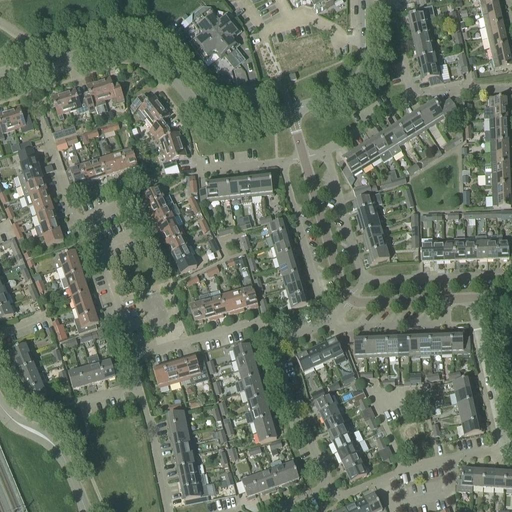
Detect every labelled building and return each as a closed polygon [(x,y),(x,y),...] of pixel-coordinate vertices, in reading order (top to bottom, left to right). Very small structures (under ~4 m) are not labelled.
[(292,0),(297,8),(300,6),(307,3),(311,4),(315,11),(317,14),(343,0),(292,0)] [(498,0),(478,0),(480,8),(498,4),(497,1),(498,1),(498,0)] [(499,7),(498,4),(480,8),(483,19),(501,15),(500,7),(499,7)] [(408,18),(410,29),(430,25),(436,24),(432,8),(410,13),(411,18),(408,18)] [(200,37),(190,45),(197,53),(195,54),(202,63),(203,62),(208,68),(220,59),(222,61),(225,58),(234,70),(244,62),(235,50),(239,47),(234,42),(235,38),(240,33),(227,16),(221,20),(217,20),(210,11),(206,13),(203,9),(195,15),(193,16),(196,21),(193,24),(200,33),(200,37)] [(501,15),(483,19),(485,29),(503,25),(502,23),(503,22),(501,15)] [(430,25),(410,29),(413,40),(432,36),(430,25)] [(503,25),(485,29),(487,40),(506,36),(505,28),(503,28),(503,25)] [(435,46),(432,36),(413,40),(415,50),(435,46)] [(506,36),(487,40),(490,51),(508,47),(507,44),(508,44),(506,36)] [(437,57),(435,46),(415,50),(418,61),(437,57)] [(508,47),(490,51),(492,61),(511,57),(509,49),(508,50),(508,47)] [(437,57),(418,61),(420,71),(439,67),(437,57)] [(511,64),(511,61),(511,57),(492,61),(495,72),(511,68),(511,66),(511,65),(511,64)] [(439,67),(420,71),(422,83),(429,81),(430,88),(443,85),(439,67)] [(118,84),(112,86),(110,79),(98,83),(104,102),(111,100),(113,107),(125,103),(118,84)] [(106,106),(104,102),(98,83),(87,87),(90,98),(84,100),(89,113),(89,115),(96,113),(95,109),(106,106)] [(89,113),(84,100),(79,102),(75,90),(64,94),(70,113),(76,111),(78,116),(89,113)] [(70,113),(64,94),(52,98),(60,122),(64,121),(62,115),(70,113)] [(144,97),(142,100),(129,109),(133,115),(139,110),(147,120),(163,108),(155,97),(148,103),(144,97)] [(450,100),(443,104),(438,108),(434,102),(425,108),(435,125),(444,119),(447,123),(459,115),(450,100)] [(489,111),(508,111),(508,103),(507,103),(506,100),(488,100),(489,111)] [(170,117),(163,108),(147,120),(154,128),(150,132),(151,133),(153,137),(154,137),(168,127),(163,121),(170,117)] [(435,125),(425,108),(415,114),(426,131),(435,125)] [(8,112),(14,131),(20,129),(22,135),(34,132),(29,117),(23,119),(20,109),(8,112)] [(508,111),(489,111),(484,111),(484,122),(489,122),(507,121),(507,119),(508,119),(508,111)] [(0,141),(5,140),(3,135),(14,131),(8,112),(0,115),(0,141)] [(415,114),(406,120),(417,137),(426,131),(415,114)] [(406,120),(397,126),(408,142),(417,137),(406,120)] [(507,121),(489,122),(490,133),(509,132),(509,125),(507,125),(507,121)] [(397,126),(388,131),(399,148),(408,142),(397,126)] [(154,137),(153,137),(151,139),(153,143),(160,141),(164,152),(183,146),(179,134),(172,136),(171,131),(168,127),(154,137)] [(74,128),(63,132),(52,135),(54,142),(77,135),(74,128)] [(399,148),(388,131),(379,137),(389,154),(393,159),(402,153),(399,148)] [(490,133),(484,134),(484,144),(490,144),(508,143),(508,140),(509,140),(509,132),(490,133)] [(94,139),(92,133),(81,136),(84,147),(90,145),(89,141),(94,139)] [(379,137),(370,143),(380,159),(384,165),(393,159),(389,154),(379,137)] [(57,150),(58,153),(68,149),(65,140),(55,144),(56,147),(57,150)] [(21,153),(32,149),(31,142),(19,146),(21,153)] [(380,159),(370,143),(361,148),(371,165),(380,159)] [(508,143),(490,144),(490,155),(509,154),(509,146),(508,146),(508,143)] [(451,150),(448,145),(443,149),(446,154),(451,150)] [(183,146),(164,152),(167,163),(162,165),(164,171),(177,167),(175,161),(186,157),(183,146)] [(361,148),(351,154),(362,171),(371,165),(361,148)] [(32,149),(21,153),(17,154),(21,165),(20,165),(23,175),(40,170),(36,160),(32,149)] [(121,155),(127,171),(138,168),(136,163),(133,155),(132,151),(121,155)] [(362,171),(351,154),(342,160),(343,162),(352,177),(362,171)] [(429,157),(432,162),(438,159),(434,154),(429,157)] [(509,154),(490,155),(491,166),(509,165),(509,162),(510,162),(509,154)] [(127,171),(121,155),(111,158),(116,175),(127,171)] [(432,162),(429,157),(424,160),(428,165),(432,162)] [(111,158),(101,161),(106,178),(116,175),(111,158)] [(101,161),(90,165),(96,181),(106,178),(101,161)] [(343,162),(338,165),(347,180),(352,177),(343,162)] [(45,175),(54,171),(52,165),(42,169),(45,175)] [(96,181),(90,165),(80,168),(86,185),(96,181)] [(411,169),(414,174),(419,171),(416,165),(411,169)] [(509,165),(491,166),(485,166),(485,177),(510,176),(510,168),(509,168),(509,165)] [(152,166),(144,168),(147,177),(155,174),(152,166)] [(80,168),(70,172),(65,173),(69,187),(74,186),(75,188),(86,185),(80,168)] [(40,170),(23,175),(17,177),(21,188),(43,181),(40,170)] [(260,178),(262,197),(273,196),(271,176),(260,178)] [(510,176),(485,177),(486,188),(492,187),(509,187),(509,184),(510,184),(510,176)] [(260,178),(249,179),(251,199),(262,197),(260,178)] [(249,179),(238,180),(240,200),(241,206),(252,205),(251,199),(249,179)] [(238,180),(227,181),(230,201),(240,200),(238,180)] [(47,191),(43,181),(21,188),(24,198),(47,191)] [(227,181),(217,183),(219,202),(230,201),(227,181)] [(219,202),(217,183),(205,184),(206,190),(200,191),(201,204),(219,202)] [(372,194),(370,188),(369,187),(353,191),(355,199),(372,194)] [(509,190),(509,187),(492,187),(492,198),(511,198),(510,190),(509,190)] [(153,192),(141,198),(145,205),(147,204),(148,207),(164,199),(159,189),(153,192)] [(47,191),(24,198),(27,208),(33,206),(50,201),(47,191)] [(352,203),(354,211),(357,210),(357,213),(374,208),(382,206),(379,196),(371,198),(352,203)] [(151,218),(168,209),(174,207),(169,197),(164,199),(148,207),(150,210),(147,211),(151,218)] [(193,198),(188,201),(190,204),(192,210),(198,207),(195,202),(193,198)] [(511,205),(511,198),(492,198),(492,209),(510,209),(510,205),(511,205)] [(53,212),(50,201),(33,206),(37,217),(53,212)] [(374,208),(357,213),(358,216),(356,217),(358,224),(377,219),(374,208)] [(168,209),(151,218),(154,225),(156,224),(158,226),(173,219),(168,209)] [(53,212),(37,217),(40,227),(57,222),(53,212)] [(496,219),(501,219),(501,221),(511,220),(511,212),(496,213),(496,219)] [(173,219),(158,226),(159,229),(157,230),(160,237),(178,229),(173,219)] [(377,219),(358,224),(360,232),(363,231),(363,234),(380,229),(377,219)] [(37,240),(43,238),(60,232),(57,222),(40,227),(34,229),(37,240)] [(270,238),(287,233),(286,230),(289,230),(286,222),(267,227),(270,238)] [(210,232),(207,227),(201,229),(204,235),(210,232)] [(183,238),(178,229),(160,237),(163,244),(166,243),(167,246),(183,238)] [(380,229),(363,234),(364,237),(362,238),(364,245),(383,240),(380,229)] [(63,243),(60,232),(43,238),(47,248),(63,243)] [(288,236),(287,233),(270,238),(273,249),(292,243),(290,236),(288,236)] [(21,234),(16,236),(17,238),(18,241),(20,246),(24,244),(23,240),(24,240),(23,239),(21,234)] [(508,243),(502,243),(502,237),(497,237),(497,243),(498,261),(509,260),(508,243)] [(183,238),(167,246),(168,249),(166,250),(169,257),(187,248),(183,238)] [(486,238),(475,239),(476,244),(476,262),(487,261),(486,244),(486,238)] [(386,250),(383,240),(364,245),(366,252),(369,252),(369,255),(386,250)] [(465,262),(465,245),(464,241),(454,241),(454,245),(454,262),(465,262)] [(443,246),(437,246),(437,242),(432,242),(432,246),(433,263),(444,263),(443,246)] [(292,243),(273,249),(276,259),(293,254),(292,251),(295,250),(292,243)] [(497,243),(486,244),(487,261),(498,261),(497,243)] [(26,244),(20,247),(22,253),(28,250),(26,244)] [(476,244),(465,245),(465,262),(476,262),(476,244)] [(454,262),(454,245),(443,246),(444,263),(454,262)] [(219,252),(216,246),(211,249),(213,254),(219,252)] [(433,263),(432,246),(421,246),(422,264),(433,263)] [(192,258),(187,248),(169,257),(173,264),(175,262),(176,265),(192,258)] [(386,250),(369,255),(370,258),(368,259),(370,266),(389,261),(386,250)] [(62,269),(78,263),(75,253),(59,258),(62,269)] [(293,254),(276,259),(279,269),(298,264),(296,257),(294,257),(293,254)] [(192,258),(176,265),(178,268),(176,269),(179,277),(197,268),(192,258)] [(242,258),(239,259),(241,265),(242,271),(248,269),(244,258),(242,258)] [(82,273),(78,263),(62,269),(65,279),(82,273)] [(301,271),(298,264),(279,269),(282,280),(299,275),(298,272),(301,271)] [(214,275),(211,270),(205,273),(208,278),(214,275)] [(65,279),(60,281),(63,291),(69,289),(85,284),(82,273),(65,279)] [(299,275),(282,280),(285,290),(304,285),(302,277),(300,278),(299,275)] [(88,294),(85,284),(69,289),(72,299),(88,294)] [(304,285),(285,290),(288,300),(305,296),(304,293),(306,292),(304,285)] [(253,289),(242,292),(247,309),(250,308),(250,310),(258,308),(253,289)] [(226,315),(221,298),(220,292),(209,296),(216,320),(223,318),(223,316),(226,315)] [(242,292),(232,295),(237,314),(244,312),(244,310),(247,309),(242,292)] [(88,294),(72,299),(75,309),(92,304),(88,294)] [(237,314),(232,295),(221,298),(226,315),(229,314),(230,316),(237,314)] [(0,310),(9,306),(5,296),(0,298),(0,310)] [(209,296),(199,299),(200,304),(205,321),(208,320),(209,322),(216,320),(209,296)] [(305,296),(288,300),(291,311),(310,306),(308,298),(306,299),(305,296)] [(95,315),(92,304),(75,309),(79,320),(95,315)] [(205,321),(200,304),(189,307),(195,326),(203,324),(202,322),(205,321)] [(0,322),(13,317),(9,306),(0,310),(0,322)] [(79,320),(74,322),(79,336),(97,330),(96,326),(99,325),(95,315),(79,320)] [(86,337),(81,339),(83,344),(88,343),(93,341),(91,335),(86,337)] [(463,335),(452,336),(452,356),(470,355),(470,338),(463,338),(463,335)] [(441,356),(441,336),(430,337),(431,356),(441,356)] [(452,336),(448,336),(441,336),(441,356),(452,356),(452,336)] [(408,337),(398,338),(398,358),(409,357),(408,337)] [(420,357),(419,337),(408,337),(409,357),(420,357)] [(431,356),(430,337),(419,337),(420,357),(431,356)] [(387,358),(387,338),(376,339),(376,358),(387,358)] [(398,358),(398,338),(387,338),(387,358),(398,358)] [(366,359),(365,339),(354,340),(354,359),(366,359)] [(376,358),(376,339),(365,339),(366,359),(376,358)] [(346,362),(336,340),(326,345),(333,361),(336,366),(346,362)] [(326,345),(316,350),(323,365),(333,361),(326,345)] [(14,363),(30,356),(25,346),(9,352),(14,363)] [(236,362),(253,357),(252,354),(254,353),(252,346),(233,351),(236,362)] [(316,350),(306,354),(313,370),(323,365),(316,350)] [(313,370),(306,354),(296,359),(303,374),(313,370)] [(34,366),(30,356),(14,363),(18,373),(34,366)] [(253,357),(236,362),(239,372),(258,367),(256,359),(253,360),(253,357)] [(98,358),(87,361),(90,368),(92,376),(94,385),(105,382),(102,373),(100,365),(98,358)] [(192,387),(209,382),(203,359),(196,360),(196,358),(185,361),(190,380),(192,387)] [(185,361),(174,364),(180,383),(190,380),(185,361)] [(111,362),(100,365),(102,373),(105,382),(116,379),(114,375),(113,370),(112,366),(111,362)] [(180,383),(174,364),(164,367),(169,386),(180,383)] [(34,366),(18,373),(22,383),(38,376),(34,366)] [(169,386),(164,367),(153,370),(159,390),(169,386)] [(260,374),(258,367),(239,372),(242,382),(258,378),(258,375),(260,374)] [(94,385),(90,368),(79,371),(84,388),(94,385)] [(84,388),(79,371),(68,374),(73,391),(84,388)] [(353,373),(341,378),(345,387),(356,382),(353,377),(354,376),(353,373)] [(38,376),(22,383),(26,393),(42,386),(42,387),(46,385),(42,374),(38,376)] [(238,395),(245,393),(264,388),(262,380),(259,381),(258,378),(242,382),(235,384),(238,395)] [(455,395),(474,391),(472,383),(470,384),(469,380),(452,384),(455,395)] [(333,386),(335,392),(341,390),(338,384),(333,386)] [(42,386),(26,393),(30,403),(46,397),(42,387),(42,386)] [(264,388),(245,393),(248,403),(264,399),(264,396),(266,395),(264,388)] [(322,391),(311,396),(313,400),(314,402),(325,397),(322,391)] [(474,391),(455,395),(457,405),(474,402),(473,399),(476,398),(474,391)] [(364,394),(351,400),(355,409),(360,407),(358,402),(364,400),(366,399),(364,394)] [(319,414),(335,407),(330,397),(315,404),(319,414)] [(265,402),(264,399),(248,403),(251,414),(270,408),(268,401),(265,402)] [(475,405),(474,402),(457,405),(459,416),(479,412),(477,404),(475,405)] [(335,407),(319,414),(324,424),(340,417),(335,407)] [(251,414),(245,415),(248,426),(254,424),(270,419),(270,416),(272,416),(270,408),(251,414)] [(480,419),(479,412),(459,416),(462,427),(479,423),(478,420),(480,419)] [(169,428),(188,424),(186,413),(167,417),(169,428)] [(340,417),(324,424),(328,434),(344,427),(340,417)] [(271,422),(270,419),(254,424),(257,435),(276,429),(274,422),(271,422)] [(479,426),(479,423),(462,427),(464,438),(483,433),(482,425),(479,426)] [(190,435),(188,424),(169,428),(171,439),(190,435)] [(349,437),(344,427),(328,434),(333,444),(349,437)] [(276,429),(257,435),(260,445),(276,441),(275,437),(278,436),(276,429)] [(192,445),(190,435),(171,439),(173,449),(192,445)] [(353,435),(349,437),(333,444),(337,454),(358,445),(353,435)] [(359,444),(358,445),(337,454),(342,464),(358,457),(363,454),(359,444)] [(195,456),(192,445),(173,449),(175,460),(195,456)] [(197,466),(195,456),(175,460),(177,470),(197,466)] [(358,457),(342,464),(346,474),(362,467),(358,457)] [(281,462),(270,466),(272,472),(278,488),(281,487),(282,489),(289,486),(283,468),(281,462)] [(283,468),(289,486),(296,484),(296,482),(299,480),(293,464),(283,468)] [(199,477),(197,466),(177,470),(179,481),(199,477)] [(367,476),(362,467),(346,474),(351,484),(367,476)] [(457,481),(457,493),(472,494),(472,488),(473,488),(474,471),(462,470),(462,482),(457,481)] [(474,471),(473,488),(484,489),(485,472),(474,471)] [(272,472),(262,475),(269,494),(276,491),(275,489),(278,488),(272,472)] [(485,472),(484,489),(494,490),(495,473),(485,472)] [(506,473),(495,473),(494,490),(505,490),(506,473)] [(262,475),(252,479),(258,495),(261,494),(262,496),(269,494),(262,475)] [(199,477),(179,481),(182,492),(206,487),(204,476),(199,477)] [(258,495),(252,479),(241,483),(245,493),(248,501),(256,499),(255,496),(258,495)] [(241,483),(236,485),(239,495),(245,493),(241,483)] [(182,492),(184,503),(208,498),(206,487),(182,492)] [(375,496),(365,501),(370,511),(381,511),(383,511),(375,496)] [(370,511),(365,501),(355,506),(358,511),(370,511)]
